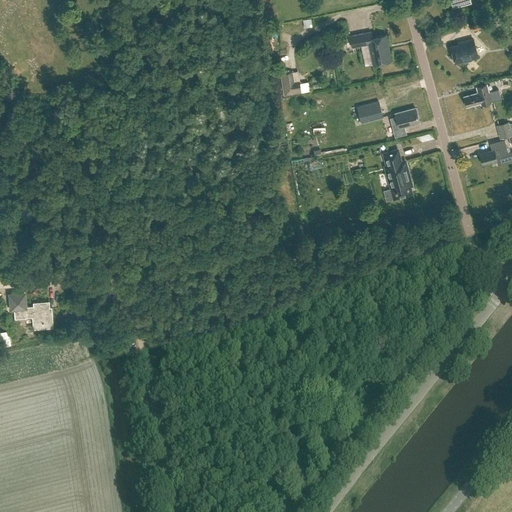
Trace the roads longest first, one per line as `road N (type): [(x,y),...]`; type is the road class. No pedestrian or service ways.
road 1 (unclassified): [(172,511),(132,302),(94,284),(37,283)]
road 2 (unclassified): [(508,285),(468,243),(406,0)]
road 3 (tertiary): [(508,285),(326,511)]
